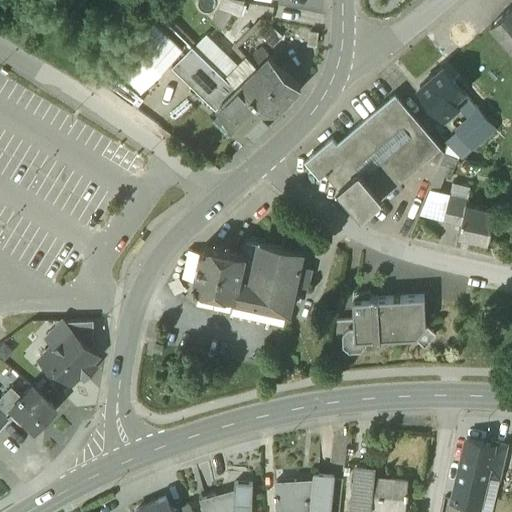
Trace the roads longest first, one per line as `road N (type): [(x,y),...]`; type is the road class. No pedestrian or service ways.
road 1 (secondary): [(511,400),(338,402),(220,427),(130,458)]
road 2 (tertiary): [(130,458),(116,415),(118,386),(148,276),(193,221),(258,163)]
road 3 (residential): [(258,163),(358,236),(407,259),(511,286)]
road 4 (tertiary): [(258,163),(314,111),(334,65)]
road 5 (residential): [(334,65),(396,35),(441,0)]
